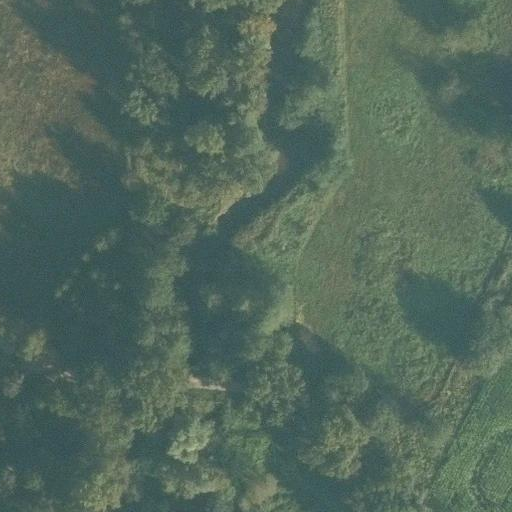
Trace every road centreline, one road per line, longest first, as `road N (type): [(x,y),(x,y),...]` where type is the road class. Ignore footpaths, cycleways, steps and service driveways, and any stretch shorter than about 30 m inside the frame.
road 1 (unclassified): [(393,511),(315,438),(250,393),(170,383)]
road 2 (track): [(0,346),(109,378),(170,383)]
